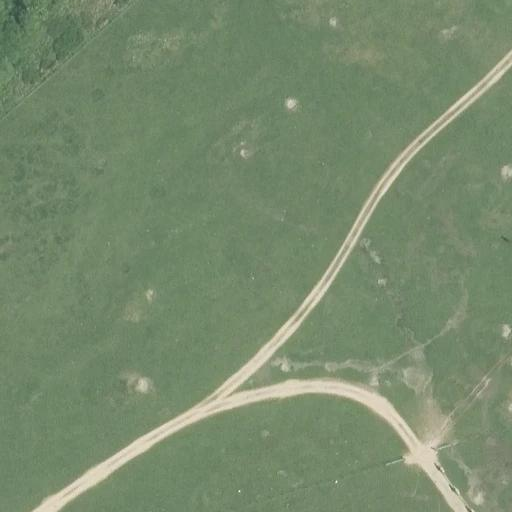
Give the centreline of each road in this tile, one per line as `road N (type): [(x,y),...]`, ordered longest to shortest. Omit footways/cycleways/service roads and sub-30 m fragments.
road 1 (track): [(53,511),(196,415),(281,336),(322,284),(387,173),(511,52)]
road 2 (track): [(196,415),(300,389),(351,393),(377,412),(450,511)]
